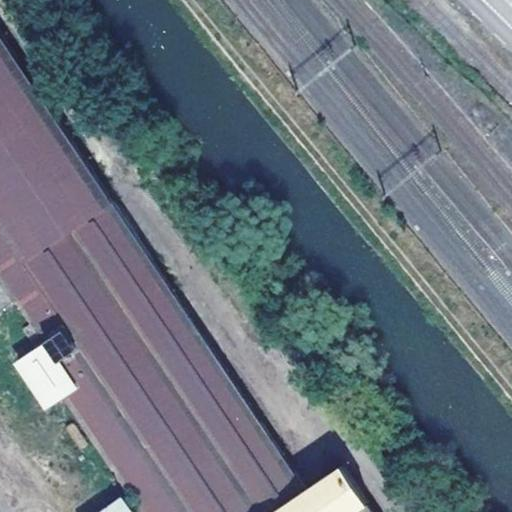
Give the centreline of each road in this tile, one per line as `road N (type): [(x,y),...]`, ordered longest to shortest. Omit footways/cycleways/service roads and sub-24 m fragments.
road 1 (track): [(408,511),(361,441),(301,418),(0,10)]
road 2 (track): [(180,0),(511,405)]
